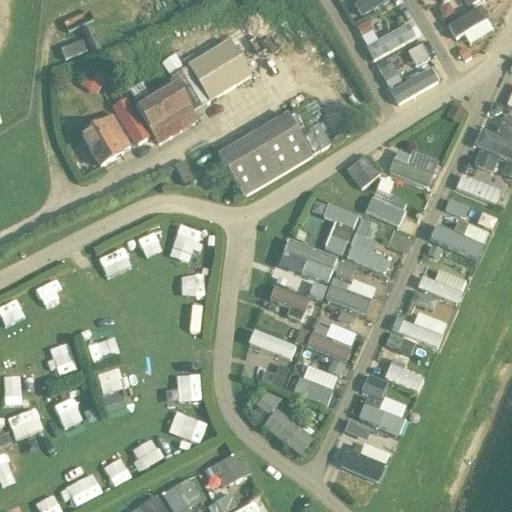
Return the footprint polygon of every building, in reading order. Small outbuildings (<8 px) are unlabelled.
[(385,0),(346,0),(357,17),(385,0)] [(475,5),(442,26),(450,38),(482,17),(475,5)] [(458,34),(465,45),(489,29),(482,19),(458,34)] [(238,28),(250,67),(276,59),(264,20),(238,28)] [(366,20),(354,24),(358,37),(370,33),(366,20)] [(370,60),(411,38),(404,24),(362,46),(370,60)] [(209,105),(251,80),(230,43),(187,69),(209,105)] [(410,66),(425,60),(419,44),(404,50),(410,66)] [(114,68),(125,62),(120,53),(109,60),(114,68)] [(374,66),(387,88),(399,82),(386,59),(374,66)] [(386,91),(394,105),(436,82),(428,68),(386,91)] [(174,82),(149,97),(142,86),(130,93),(137,105),(134,106),(153,138),(193,114),(174,82)] [(511,83),(502,105),(511,109),(511,83)] [(127,100),(112,109),(135,149),(150,139),(127,100)] [(457,124),(464,113),(450,105),(443,116),(457,124)] [(472,149),(511,162),(511,117),(498,113),(491,133),(478,129),(472,149)] [(234,199),(307,160),(282,114),(209,152),(234,199)] [(121,154),(129,150),(112,121),(82,138),(101,169),(122,157),(121,154)] [(307,156),(326,146),(315,124),(296,133),(307,156)] [(435,164),(395,148),(385,172),(424,188),(435,164)] [(360,189),(377,173),(359,155),(342,171),(360,189)] [(458,174),(452,188),(491,205),(497,190),(458,174)] [(364,213),(396,228),(401,218),(381,208),(385,198),(373,192),(364,213)] [(445,200),(442,213),(463,217),(466,204),(445,200)] [(351,228),(355,214),(310,201),(306,214),(351,228)] [(489,229),(493,218),(476,212),(472,223),(489,229)] [(360,217),(353,231),(369,240),(376,226),(360,217)] [(432,225),(427,244),(475,257),(482,231),(452,223),(450,230),(432,225)] [(344,240),(347,230),(332,225),(328,235),(344,240)] [(134,238),(144,257),(163,248),(153,228),(134,238)] [(180,246),(200,261),(212,244),(192,230),(180,246)] [(346,245),(368,254),(372,242),(351,234),(346,245)] [(323,236),(319,249),(340,255),(343,241),(323,236)] [(295,273),(321,285),(332,260),(283,239),(277,253),(299,262),(295,273)] [(124,243),(97,253),(105,273),(131,263),(124,243)] [(382,275),(387,264),(346,246),(341,257),(382,275)] [(339,261),(333,273),(344,280),(351,269),(339,261)] [(432,282),(418,277),(414,289),(453,303),(461,280),(435,271),(432,282)] [(367,301),(341,292),(344,284),(328,279),(321,300),(363,314),(367,301)] [(347,281),(344,293),(369,299),(372,287),(347,281)] [(319,299),(323,287),(310,282),(305,294),(319,299)] [(37,311),(55,303),(46,283),(28,291),(37,311)] [(269,285),(262,301),(299,316),(306,300),(269,285)] [(411,304),(430,310),(434,300),(415,293),(411,304)] [(0,304),(0,320),(3,326),(21,317),(12,299),(0,304)] [(197,327),(198,305),(175,304),(174,326),(197,327)] [(408,324),(394,318),(389,328),(432,348),(443,325),(414,312),(408,324)] [(321,338),(324,331),(309,325),(301,345),(342,362),(348,349),(321,338)] [(248,330),(242,344),(287,361),(292,347),(248,330)] [(83,344),(90,365),(110,358),(103,337),(83,344)] [(45,349),(54,377),(75,370),(66,343),(45,349)] [(420,375),(400,372),(401,362),(385,359),(381,384),(418,389),(420,375)] [(301,366),(297,380),(330,390),(334,376),(301,366)] [(18,376),(1,376),(3,406),(20,405),(18,376)] [(117,377),(98,383),(105,404),(124,397),(117,377)] [(365,378),(361,392),(379,396),(382,381),(365,378)] [(177,380),(178,402),(199,401),(198,379),(177,380)] [(327,406),(332,392),(293,380),(288,394),(327,406)] [(252,406),(263,415),(275,402),(264,392),(252,406)] [(51,403),(60,426),(80,418),(71,396),(51,403)] [(376,411),(398,419),(403,406),(380,398),(376,411)] [(357,405),(351,419),(395,436),(401,422),(357,405)] [(34,431),(30,422),(41,417),(37,407),(6,420),(14,439),(34,431)] [(272,408),(258,426),(294,456),(309,438),(272,408)] [(183,415),(174,435),(197,445),(205,425),(183,415)] [(361,444),(367,430),(348,421),(342,435),(361,444)] [(8,434),(0,437),(0,448),(12,443),(8,434)] [(148,439),(128,451),(140,471),(160,459),(148,439)] [(382,463),(384,451),(359,446),(357,458),(382,463)] [(334,465),(372,483),(379,468),(341,450),(334,465)] [(0,480),(19,475),(13,455),(0,458),(0,480)] [(208,467),(215,488),(247,477),(240,456),(208,467)] [(118,461),(101,472),(113,490),(130,479),(118,461)] [(189,479),(161,492),(170,511),(186,511),(185,508),(199,501),(189,479)] [(207,505),(210,511),(223,511),(234,506),(228,494),(207,505)] [(139,511),(164,511),(156,496),(136,506),(139,511)] [(226,511),(262,511),(252,496),(226,511)] [(54,511),(49,499),(33,506),(35,511),(54,511)]
